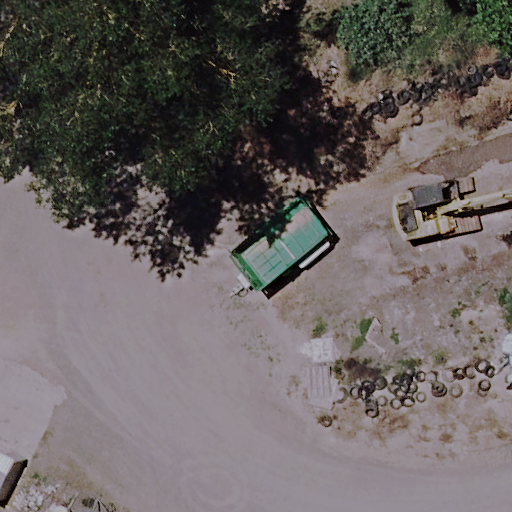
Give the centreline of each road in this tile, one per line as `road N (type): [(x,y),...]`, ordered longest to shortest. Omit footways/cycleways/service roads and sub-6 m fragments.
road 1 (track): [(427,511),(459,0)]
road 2 (track): [(0,277),(284,511)]
